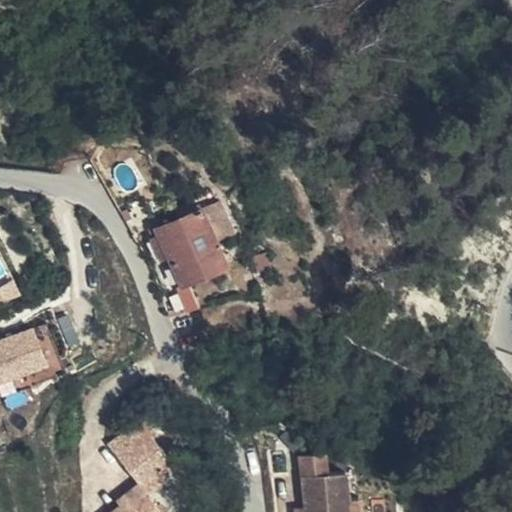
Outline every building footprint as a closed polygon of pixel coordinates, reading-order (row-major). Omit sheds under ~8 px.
[(500,0),(475,0),(474,1),(482,12),(500,0)] [(511,22),(511,11),(510,9),(495,21),(504,31),(511,22)] [(143,152),(93,164),(120,211),(130,199),(155,190),(143,152)] [(218,200),(203,208),(211,226),(227,219),(218,200)] [(203,208),(157,228),(160,234),(170,257),(183,285),(228,264),(211,226),(203,208)] [(170,257),(160,234),(152,239),(162,261),(170,257)] [(0,381),(51,362),(36,322),(0,335),(0,381)] [(150,435),(140,421),(109,445),(120,459),(150,435)] [(170,460),(150,435),(120,459),(139,484),(161,467),(170,460)] [(304,476),(327,473),(323,452),(302,457),(304,476)] [(168,476),(161,467),(139,484),(117,502),(121,507),(124,510),(145,493),(146,495),(168,476)] [(350,511),(349,499),(345,471),(327,473),(304,476),(307,509),(307,511),(350,511)] [(159,511),(146,495),(145,493),(124,510),(121,507),(115,511),(159,511)] [(360,511),(359,497),(349,499),(350,511),(360,511)]
